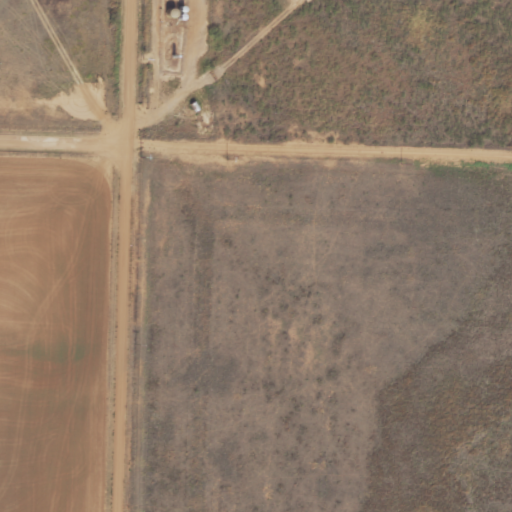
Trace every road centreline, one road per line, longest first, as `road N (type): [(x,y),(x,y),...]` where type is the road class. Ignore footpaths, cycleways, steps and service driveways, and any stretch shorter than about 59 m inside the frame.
road 1 (residential): [(119,511),(133,0)]
road 2 (residential): [(129,137),(0,132)]
